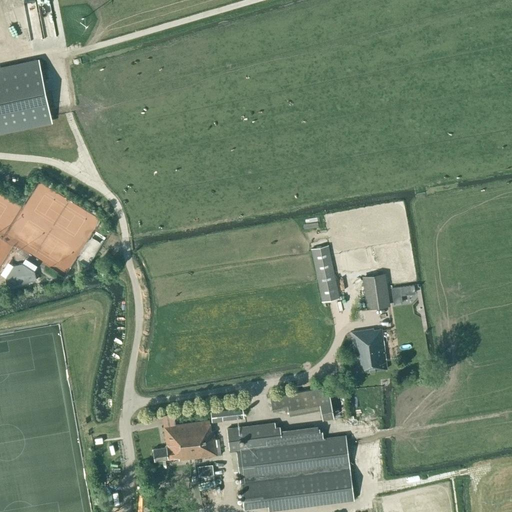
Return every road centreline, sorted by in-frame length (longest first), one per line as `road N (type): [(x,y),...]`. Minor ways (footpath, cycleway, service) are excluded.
road 1 (residential): [(126,407),(139,301),(119,210),(59,166),(0,156)]
road 2 (residential): [(126,407),(310,375),(333,353),(339,329)]
